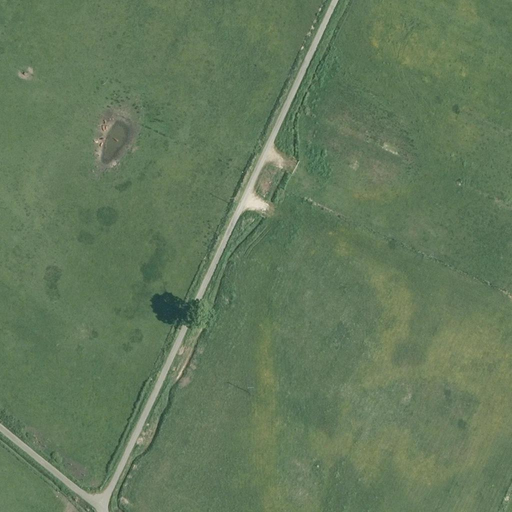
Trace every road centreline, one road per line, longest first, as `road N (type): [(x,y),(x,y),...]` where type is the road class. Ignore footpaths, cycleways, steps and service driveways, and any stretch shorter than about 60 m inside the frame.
road 1 (track): [(336,0),(102,511)]
road 2 (unclassified): [(0,429),(101,511)]
